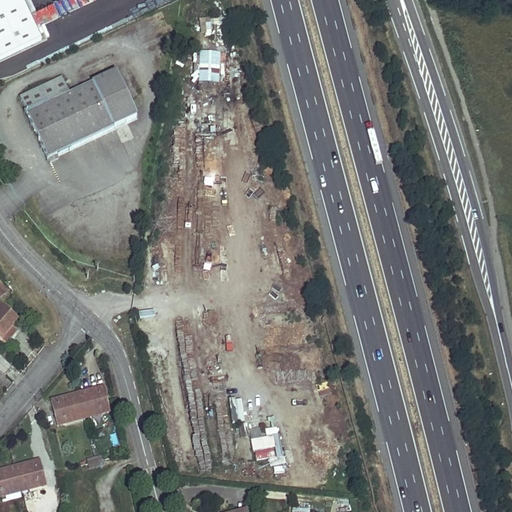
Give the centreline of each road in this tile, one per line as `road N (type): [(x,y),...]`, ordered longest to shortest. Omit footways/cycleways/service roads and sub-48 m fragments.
road 1 (motorway): [(284,0),(415,511)]
road 2 (motorway): [(457,511),(326,0)]
road 3 (secondary): [(511,388),(452,151),(401,0)]
road 4 (unknown): [(0,201),(36,162),(24,122),(27,97),(115,57),(145,58),(159,82),(151,144),(129,178)]
road 5 (unclassified): [(89,320),(114,344),(160,511)]
road 6 (unclassified): [(89,320),(0,422)]
road 7 (unclassified): [(0,229),(89,320)]
